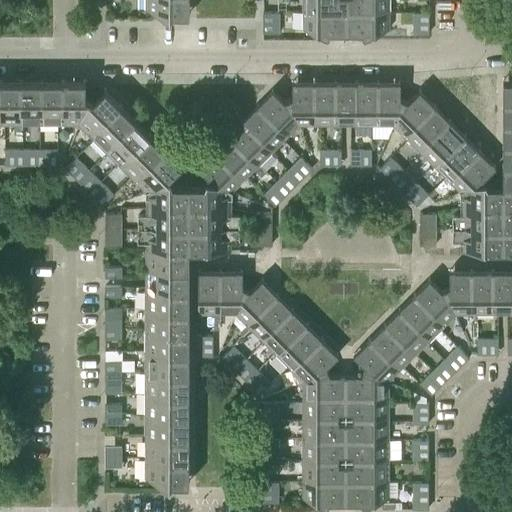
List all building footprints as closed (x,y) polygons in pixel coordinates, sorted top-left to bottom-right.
[(188,0),(144,0),(145,8),(170,18),(172,13),(182,13),(188,13),(188,0)] [(345,0),(302,0),(303,10),(346,10),(345,0)] [(388,0),(345,0),(346,10),(389,10),(388,0)] [(346,10),(303,10),(303,27),(328,37),(330,33),(339,33),(346,33),(346,10)] [(389,10),(346,10),(346,33),(352,33),(362,33),(364,38),(389,27),(389,10)] [(263,21),(278,21),(278,11),(263,11),(263,21)] [(413,21),(429,21),(429,11),(413,11),(413,21)] [(278,21),(263,21),(263,31),(278,31),(278,21)] [(429,21),(413,21),(413,31),(429,31),(429,21)] [(511,77),(510,78),(503,78),(503,100),(511,99),(511,77)] [(20,80),(0,79),(0,123),(20,123),(20,80)] [(41,80),(20,80),(20,123),(41,123),(41,80)] [(62,80),(41,80),(41,123),(62,123),(62,80)] [(85,80),(62,80),(62,123),(77,123),(78,123),(89,98),(85,96),(85,87),(85,80)] [(291,96),(288,98),(298,123),(313,123),(313,80),(291,80),(291,87),(291,96)] [(336,80),(313,80),(313,123),(335,123),(336,106),(336,80)] [(355,80),(336,80),(336,106),(335,123),(341,123),(349,123),(355,123),(355,99),(355,80)] [(377,80),(355,80),(355,99),(355,123),(377,123),(377,80)] [(399,80),(377,80),(377,123),(393,124),(403,98),(399,97),(399,87),(399,80)] [(272,87),(256,104),(287,134),(298,123),(288,98),(284,100),(277,93),(272,87)] [(89,98),(78,123),(89,135),(120,104),(104,88),(99,93),(93,99),(89,98)] [(403,98),(393,124),(404,135),(434,104),(419,88),(414,93),(407,100),(403,98)] [(511,99),(503,100),(503,121),(511,121),(511,99)] [(120,104),(89,135),(104,150),(135,119),(120,104)] [(256,104),(241,119),(272,149),(287,134),(256,104)] [(434,104),(404,135),(418,150),(449,119),(434,104)] [(135,119),(104,150),(119,165),(150,134),(135,119)] [(241,119),(226,134),(257,164),(272,149),(241,119)] [(449,119),(418,150),(433,165),(464,134),(449,119)] [(511,121),(503,121),(503,142),(511,142),(511,121)] [(150,134),(119,165),(134,180),(165,149),(150,134)] [(226,134),(211,149),(242,179),(257,164),(226,134)] [(464,134),(433,165),(448,179),(479,149),(464,134)] [(511,142),(503,142),(503,163),(511,163),(511,142)] [(14,164),(15,148),(4,148),(4,164),(14,164)] [(25,164),(25,148),(15,148),(14,164),(25,164)] [(25,148),(25,164),(35,164),(35,148),(25,148)] [(46,164),(46,148),(35,148),(35,164),(46,164)] [(46,148),(46,164),(56,164),(57,148),(46,148)] [(320,163),(330,163),(330,148),(320,148),(320,163)] [(340,148),(330,148),(330,163),(340,163),(340,148)] [(350,163),(360,163),(360,148),(350,148),(350,163)] [(360,148),(360,163),(370,163),(370,148),(360,148)] [(165,149),(134,180),(144,191),(163,182),(170,179),(169,176),(176,169),(180,164),(165,149)] [(211,149),(196,164),(201,169),(207,176),(206,180),(213,183),(231,190),(242,179),(211,149)] [(479,149),(448,179),(459,191),(485,180),(484,176),(490,170),(495,164),(479,149)] [(64,166),(72,173),(83,162),(75,155),(64,166)] [(300,156),(293,163),(304,174),(311,167),(300,156)] [(387,174),(398,163),(390,156),(380,167),(387,174)] [(83,162),(72,173),(79,181),(90,170),(83,162)] [(285,171),(296,182),(304,174),(293,163),(285,171)] [(394,181),(405,171),(398,163),(387,174),(394,181)] [(511,163),(503,163),(503,184),(503,185),(511,184),(511,163)] [(90,170),(79,181),(87,188),(98,177),(90,170)] [(278,178),(289,189),(296,182),(285,171),(278,178)] [(405,171),(394,181),(402,189),(413,178),(405,171)] [(98,177),(87,188),(94,196),(105,185),(98,177)] [(289,189),(278,178),(270,186),(281,196),(289,189)] [(409,196),(420,185),(413,178),(402,189),(409,196)] [(163,182),(144,191),(145,202),(189,202),(189,183),(181,183),(172,183),(170,179),(163,182)] [(195,183),(189,183),(189,202),(231,202),(231,190),(213,183),(206,180),(204,183),(195,183)] [(459,191),(459,205),(503,205),(503,185),(503,184),(496,184),(487,184),(485,180),(459,191)] [(511,184),(503,185),(503,205),(511,205),(511,184)] [(105,185),(94,196),(102,204),(113,193),(105,185)] [(409,196),(417,204),(427,193),(420,185),(409,196)] [(274,204),(281,196),(270,186),(263,193),(274,204)] [(145,213),(137,213),(137,227),(189,227),(189,202),(145,202),(145,213)] [(231,202),(189,202),(189,227),(239,227),(239,214),(231,214),(231,202)] [(459,214),(452,214),(452,226),(503,226),(503,205),(459,205),(459,214)] [(511,205),(503,205),(503,226),(511,226),(511,205)] [(420,211),(420,222),(435,222),(435,212),(420,211)] [(105,212),(105,222),(120,222),(120,212),(105,212)] [(256,212),(256,222),(271,222),(271,212),(256,212)] [(105,222),(105,233),(120,233),(120,222),(105,222)] [(271,233),(271,222),(256,222),(256,233),(271,233)] [(435,233),(435,222),(420,222),(420,233),(435,233)] [(503,226),(452,226),(452,239),(460,239),(460,249),(496,249),(502,249),(503,249),(503,226)] [(511,226),(503,226),(503,249),(510,249),(511,249),(511,226)] [(189,227),(137,227),(137,240),(144,240),(144,248),(163,248),(188,248),(189,227)] [(239,227),(189,227),(188,248),(189,249),(194,249),(231,249),(231,240),(239,240),(239,227)] [(120,233),(105,233),(104,243),(120,244),(120,233)] [(271,233),(256,233),(256,244),(271,243),(271,233)] [(435,243),(435,233),(420,233),(420,243),(435,243)] [(163,248),(144,248),(144,270),(146,270),(170,270),(188,270),(189,249),(188,248),(163,248)] [(105,265),(105,275),(120,275),(120,265),(105,265)] [(220,269),(198,268),(198,276),(198,280),(197,312),(220,312),(220,269)] [(242,269),(220,269),(220,312),(235,312),(246,287),(242,285),(242,276),(242,269)] [(449,285),(444,287),(455,312),(469,312),(470,269),(449,269),(449,276),(449,285)] [(470,269),(469,312),(492,312),(492,295),(492,269),(470,269)] [(511,271),(511,269),(492,269),(492,295),(492,312),(497,312),(506,312),(511,312),(511,271)] [(144,270),(144,276),(144,284),(144,290),(163,290),(188,289),(188,270),(170,270),(146,270),(144,270)] [(429,276),(413,292),(443,324),(455,312),(444,287),(441,288),(434,282),(429,276)] [(246,287),(235,312),(247,323),(277,293),(261,277),(256,282),(250,288),(246,287)] [(120,284),(105,285),(105,295),(120,295),(120,284)] [(163,290),(144,290),(144,311),(188,311),(188,289),(163,290)] [(413,292),(398,307),(428,339),(443,324),(413,292)] [(277,293),(247,323),(262,338),(292,308),(277,293)] [(398,307),(384,322),(413,353),(428,339),(398,307)] [(292,308),(262,338),(277,353),(307,323),(292,308)] [(188,311),(144,311),(144,333),(188,333),(188,311)] [(105,327),(120,327),(120,317),(105,317),(105,327)] [(384,322),(368,337),(398,369),(413,353),(384,322)] [(307,323),(277,353),(292,368),(322,338),(307,323)] [(120,327),(105,327),(105,337),(120,337),(120,327)] [(188,333),(144,333),(144,354),(188,354),(188,333)] [(197,344),(213,344),(213,334),(197,334),(197,344)] [(368,337),(352,352),(358,358),(364,365),(363,368),(388,379),(398,369),(368,337)] [(487,352),(487,337),(477,337),(477,352),(487,352)] [(487,337),(487,352),(498,352),(498,337),(487,337)] [(322,338),(292,368),(302,379),(328,369),(326,365),(333,358),(337,353),(322,338)] [(213,344),(197,344),(197,354),(213,354),(213,344)] [(223,354),(231,362),(241,352),(234,344),(223,354)] [(457,345),(450,352),(461,363),(468,355),(457,345)] [(238,369),(249,359),(241,352),(231,362),(238,369)] [(453,370),(461,363),(450,352),(443,360),(453,370)] [(188,354),(144,354),(144,375),(188,375),(188,354)] [(105,370),(120,370),(120,359),(105,359),(105,370)] [(249,359),(238,369),(245,377),(256,366),(249,359)] [(446,378),(453,370),(443,360),(435,367),(446,378)] [(256,366),(245,377),(252,384),(263,374),(256,366)] [(438,385),(446,378),(435,367),(428,374),(438,385)] [(352,373),(345,373),(345,395),(352,395),(388,395),(388,379),(363,368),(361,373),(352,373)] [(328,369),(302,379),(302,395),(345,395),(345,373),(338,372),(329,373),(328,369)] [(120,370),(105,370),(105,380),(120,380),(120,370)] [(263,374),(252,384),(259,391),(270,380),(263,374)] [(431,393),(438,385),(428,374),(420,382),(431,393)] [(188,375),(144,375),(144,396),(188,396),(188,375)] [(345,395),(302,395),(302,417),(345,416),(345,395)] [(352,395),(345,395),(345,416),(388,416),(388,395),(352,395)] [(188,396),(144,396),(144,417),(188,417),(188,396)] [(262,411),(278,411),(278,399),(262,399),(262,411)] [(413,401),(413,412),(428,412),(428,401),(413,401)] [(105,412),(120,412),(120,402),(105,402),(105,412)] [(278,411),(262,411),(262,421),(278,421),(278,411)] [(120,412),(105,412),(105,422),(120,422),(120,412)] [(428,422),(428,412),(413,412),(413,422),(428,422)] [(345,416),(302,417),(302,438),(345,438),(345,437),(345,416)] [(388,416),(345,416),(345,437),(388,437),(388,416)] [(188,417),(144,417),(144,439),(188,439),(188,417)] [(262,436),(262,447),(278,447),(277,436),(262,436)] [(388,437),(345,437),(345,438),(345,458),(388,458),(388,437)] [(345,438),(302,438),(302,458),(345,458),(345,438)] [(413,448),(428,448),(428,438),(413,438),(413,448)] [(188,439),(144,439),(144,460),(188,460),(188,439)] [(105,444),(105,455),(120,454),(120,444),(105,444)] [(278,458),(278,447),(262,447),(262,458),(278,458)] [(428,448),(413,448),(413,459),(428,458),(428,448)] [(120,465),(120,454),(105,455),(105,465),(120,465)] [(345,458),(302,458),(302,480),(345,479),(345,458)] [(388,458),(345,458),(345,479),(388,480),(388,458)] [(188,460),(144,460),(144,476),(170,487),(172,482),(181,482),(188,482),(188,460)] [(345,479),(302,480),(302,497),(327,506),(329,502),(338,502),(345,502),(345,479)] [(388,480),(345,479),(345,502),(352,502),(361,502),(363,506),(388,497),(388,480)] [(262,491),(277,491),(277,480),(262,480),(262,491)] [(413,480),(413,491),(428,491),(428,480),(413,480)] [(277,491),(262,491),(262,500),(277,501),(277,491)] [(428,501),(428,491),(413,491),(413,501),(428,501)]
